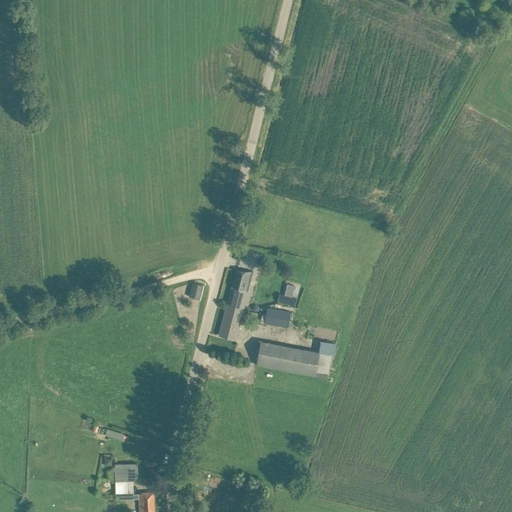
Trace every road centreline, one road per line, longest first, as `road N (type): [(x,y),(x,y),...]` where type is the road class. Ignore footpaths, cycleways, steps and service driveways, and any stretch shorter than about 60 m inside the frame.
road 1 (unclassified): [(173,511),(178,434),(287,0)]
road 2 (track): [(0,323),(220,267)]
